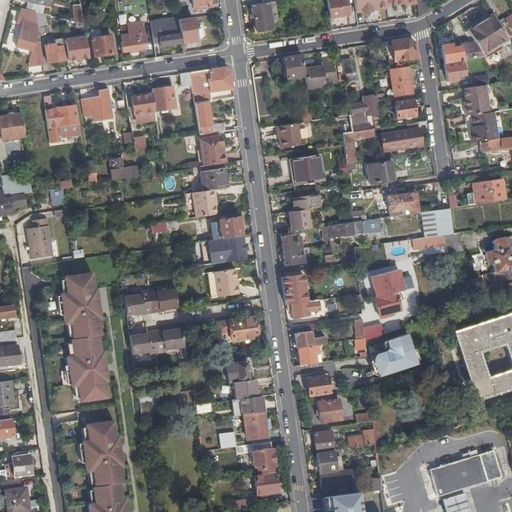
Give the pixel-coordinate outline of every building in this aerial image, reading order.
[(26,0),(24,8),(35,11),(37,11),(38,3),(26,0)] [(326,0),(330,17),(349,14),(346,0),(326,0)] [(418,16),(428,10),(426,0),(415,0),(416,3),(418,16)] [(250,4),(249,4),(251,17),(253,17),(255,31),(271,29),(270,19),(275,18),(274,14),(275,14),(274,1),(271,1),(268,1),(256,3),(253,3),(250,4)] [(76,21),(83,23),(80,4),(74,5),(74,20),(76,21)] [(24,8),(21,7),(19,17),(23,18),(17,46),(36,50),(38,50),(40,51),(39,40),(36,40),(36,34),(36,27),(37,27),(35,11),(24,8)] [(43,13),(37,11),(35,11),(37,27),(45,26),(43,13)] [(509,35),(511,33),(511,14),(505,19),(501,21),(509,35)] [(469,33),(475,43),(481,52),(488,48),(490,51),(496,47),(508,39),(493,15),(480,23),(482,26),(469,33)] [(161,45),(182,42),(179,24),(178,16),(156,19),(160,41),(161,45)] [(150,20),(153,42),(160,41),(156,19),(150,20)] [(129,33),(121,34),(122,40),(121,40),(123,51),(148,47),(147,37),(145,37),(142,20),(127,22),(128,24),(129,33)] [(179,24),(182,42),(197,40),(194,21),(179,24)] [(480,23),(468,31),(469,33),(482,26),(480,23)] [(119,26),(121,34),(129,33),(128,24),(119,26)] [(92,37),(101,36),(100,29),(91,30),(92,37)] [(110,34),(101,36),(92,37),(95,56),(113,53),(110,34)] [(408,38),(390,41),(394,60),(400,59),(402,66),(417,64),(414,43),(408,38)] [(55,47),(63,46),(62,39),(48,41),(48,44),(55,43),(55,47)] [(70,48),(83,46),(83,39),(69,40),(70,48)] [(508,39),(496,47),(498,51),(511,44),(508,39)] [(65,60),(63,46),(55,47),(55,43),(48,44),(45,44),(48,62),(65,60)] [(441,45),(443,63),(461,61),(483,57),(481,52),(475,43),(450,47),(450,44),(441,45)] [(85,56),(83,46),(70,48),(69,48),(71,58),(85,56)] [(481,52),(483,57),(485,59),(497,52),(498,51),(496,47),(490,51),(488,48),(481,52)] [(301,54),(283,58),(287,78),(303,76),(303,80),(305,80),(303,67),(301,54)] [(350,57),(340,59),(342,68),(343,74),(352,73),(350,57)] [(303,67),(305,80),(306,88),(324,85),(324,82),(335,80),(332,59),(321,61),(322,64),(314,65),(303,67)] [(461,61),(443,63),(446,81),(455,80),(455,75),(462,74),(461,61)] [(189,72),(191,85),(194,103),(208,101),(211,100),(210,92),(232,89),(230,71),(223,66),(189,72)] [(189,72),(179,73),(182,86),(191,85),(189,72)] [(394,96),(412,93),(409,73),(401,74),(400,72),(396,72),(396,75),(391,76),(394,96)] [(494,84),(492,74),(480,76),(481,86),(485,85),(494,84)] [(258,117),(269,115),(264,77),(253,79),(255,92),(257,106),(258,117)] [(464,106),(466,116),(489,112),(485,85),(481,86),(464,89),(465,98),(466,105),(464,106)] [(171,86),(151,89),(152,92),(155,110),(175,107),(171,86)] [(107,89),(98,90),(98,96),(81,99),(84,116),(92,115),(92,121),(112,118),(107,89)] [(155,110),(152,92),(132,96),(134,112),(137,112),(155,110)] [(377,99),(376,94),(367,96),(367,101),(370,113),(373,113),(379,112),(378,107),(377,99)] [(50,95),(43,96),(45,109),(51,108),(50,95)] [(377,99),(378,107),(391,105),(390,97),(377,99)] [(413,99),(394,102),(396,118),(415,116),(413,99)] [(208,101),(194,103),(199,134),(212,132),(210,125),(206,125),(206,118),(210,118),(208,101)] [(347,104),(348,114),(350,124),(351,132),(367,129),(365,114),(370,113),(367,101),(364,102),(347,104)] [(79,133),(78,122),(76,123),(74,105),(55,108),(59,136),(79,133)] [(311,120),(308,105),(299,107),(301,122),(311,120)] [(156,120),(155,110),(137,112),(138,122),(156,120)] [(373,113),(375,128),(382,127),(379,112),(373,113)] [(465,127),(467,143),(479,141),(493,139),(489,112),(466,116),(468,127),(465,127)] [(24,135),(21,113),(0,115),(0,127),(2,138),(24,135)] [(417,128),(416,121),(407,123),(408,130),(417,128)] [(212,132),(225,130),(223,122),(210,123),(210,125),(212,132)] [(297,122),(277,126),(280,147),(300,143),(297,122)] [(343,126),(343,133),(351,132),(350,124),(343,126)] [(352,162),(354,162),(352,138),(374,135),(373,128),(367,129),(351,132),(343,133),(343,143),(345,161),(345,163),(352,162)] [(418,128),(417,128),(408,130),(380,134),(381,139),(376,139),(377,148),(382,147),(383,149),(420,143),(418,128)] [(132,136),(131,133),(124,134),(125,143),(132,142),(132,136)] [(132,136),(132,142),(134,154),(146,152),(143,134),(132,136)] [(203,166),(223,163),(219,135),(199,138),(201,150),(203,166)] [(511,136),(493,139),(479,141),(480,153),(492,151),(492,149),(501,148),(501,150),(511,148),(511,136)] [(324,153),(294,158),(299,184),(328,180),(324,153)] [(108,156),(111,180),(138,176),(136,165),(121,167),(119,154),(108,156)] [(389,162),(366,165),(369,183),(392,179),(389,162)] [(84,163),(87,184),(94,183),(92,163),(84,163)] [(216,189),(228,187),(225,168),(200,172),(203,191),(216,189)] [(11,175),(1,176),(3,191),(4,197),(23,193),(32,192),(30,177),(12,180),(11,175)] [(475,203),(504,199),(501,180),(473,184),(474,193),(475,203)] [(62,188),(56,189),(49,190),(51,203),(64,201),(62,188)] [(218,203),(216,189),(203,191),(193,193),(197,216),(217,214),(216,204),(218,203)] [(25,204),(23,193),(4,197),(3,191),(0,191),(0,213),(13,211),(12,206),(25,204)] [(388,208),(389,216),(417,212),(414,192),(386,196),(388,208)] [(294,210),(307,208),(319,207),(317,194),(292,197),(294,210)] [(454,194),(447,195),(449,208),(456,206),(454,194)] [(291,231),(309,228),(307,208),(294,210),(288,211),(291,231)] [(381,208),(382,217),(389,216),(388,208),(381,208)] [(448,208),(437,209),(421,212),(425,236),(433,235),(442,234),(452,232),(448,208)] [(221,238),(241,235),(239,217),(217,220),(219,230),(210,231),(212,239),(215,239),(221,238)] [(47,218),(32,220),(33,227),(27,228),(30,258),(52,254),(47,218)] [(378,218),(370,219),(372,232),(380,231),(378,218)] [(370,219),(351,222),(327,226),(329,238),(337,237),(337,235),(353,233),(353,234),(372,232),(370,219)] [(176,226),(175,220),(150,224),(151,232),(166,229),(166,227),(176,226)] [(329,238),(327,226),(322,226),(323,233),(320,233),(321,239),(329,238)] [(456,232),(452,232),(442,234),(443,240),(449,256),(463,251),(458,237),(456,232)] [(245,258),(241,235),(221,238),(223,251),(224,261),(245,258)] [(281,236),(283,250),(298,248),(297,241),(290,242),(289,235),(281,236)] [(433,235),(425,236),(411,239),(412,244),(434,241),(433,235)] [(507,246),(504,237),(493,241),(495,249),(507,246)] [(223,251),(221,238),(215,239),(217,252),(223,251)] [(487,298),(511,290),(511,262),(507,246),(495,249),(489,251),(491,257),(487,259),(489,264),(492,263),(495,272),(483,274),(486,286),(483,287),(487,298)] [(298,248),(283,250),(286,265),(304,262),(303,255),(302,247),(298,248)] [(234,268),(214,271),(216,293),(217,295),(237,293),(234,268)] [(370,275),(373,289),(375,296),(373,297),(378,314),(399,309),(397,300),(405,298),(397,269),(370,275)] [(216,293),(214,271),(206,272),(209,293),(216,293)] [(92,274),(65,277),(67,293),(61,294),(65,324),(71,323),(74,339),(71,340),(73,356),(67,356),(71,386),(77,385),(79,401),(106,398),(104,382),(106,381),(102,352),(100,352),(98,336),(100,336),(98,320),(101,319),(97,289),(94,290),(92,274)] [(281,277),(285,304),(287,303),(289,303),(306,301),(303,274),(281,277)] [(405,288),(412,287),(411,276),(404,277),(405,288)] [(176,308),(176,304),(174,289),(156,291),(156,289),(147,290),(151,312),(159,311),(159,308),(164,307),(164,309),(176,308)] [(147,290),(123,293),(126,315),(137,313),(137,312),(143,311),(143,313),(151,312),(147,290)] [(289,303),(291,310),(292,318),(308,316),(308,312),(319,310),(318,304),(326,303),(325,299),(322,299),(306,301),(289,303)] [(12,304),(0,305),(0,316),(13,315),(12,304)] [(511,310),(454,329),(477,400),(511,389),(511,310)] [(253,316),(215,322),(216,332),(230,330),(231,340),(257,336),(253,316)] [(362,318),(355,319),(357,338),(364,337),(363,330),(362,318)] [(373,327),(363,330),(364,337),(364,339),(374,335),(373,327)] [(154,331),(157,353),(165,353),(164,350),(183,347),(180,328),(167,330),(167,332),(162,333),(161,330),(154,331)] [(0,331),(0,339),(16,337),(14,329),(0,331)] [(140,334),(129,336),(131,354),(148,352),(149,355),(157,353),(154,331),(145,332),(146,335),(141,336),(140,334)] [(296,348),(297,347),(313,345),(312,337),(311,331),(294,333),(296,348)] [(406,333),(384,339),(387,347),(385,349),(375,353),(372,358),(378,375),(416,363),(406,333)] [(324,336),(312,337),(313,345),(317,344),(325,343),(324,336)] [(16,337),(0,339),(0,353),(2,365),(20,363),(16,337)] [(357,338),(355,338),(356,349),(365,348),(364,339),(364,337),(357,338)] [(297,347),(300,365),(315,362),(314,354),(317,354),(317,344),(313,345),(297,347)] [(240,398),(257,395),(254,378),(250,379),(247,360),(227,363),(230,381),(232,381),(234,399),(240,398)] [(306,378),(308,396),(329,393),(326,375),(306,378)] [(10,380),(0,380),(0,405),(8,404),(13,404),(10,380)] [(264,411),(262,395),(257,395),(240,398),(242,414),(244,414),(263,411),(264,411)] [(242,414),(240,398),(234,399),(233,399),(235,415),(242,414)] [(337,398),(316,401),(319,421),(340,418),(337,398)] [(197,413),(210,411),(209,402),(196,404),(197,413)] [(8,404),(0,405),(0,413),(9,412),(8,404)] [(267,436),(263,411),(244,414),(248,438),(267,436)] [(354,414),(355,423),(371,421),(370,412),(354,414)] [(12,435),(13,435),(10,417),(8,418),(0,418),(0,440),(6,440),(5,436),(12,435)] [(377,452),(383,450),(381,436),(379,419),(373,420),(374,429),(362,431),(363,435),(375,433),(376,444),(377,452)] [(125,511),(123,499),(121,499),(118,483),(121,483),(119,467),(121,466),(117,437),(114,437),(112,421),(85,425),(87,441),(81,442),(85,471),(92,470),(94,486),(91,487),(94,503),(87,504),(88,511),(125,511)] [(218,432),(220,448),(235,446),(236,446),(234,430),(218,432)] [(313,433),(316,453),(333,450),(330,431),(313,433)] [(347,448),(376,444),(375,433),(363,435),(349,437),(350,444),(347,445),(347,448)] [(275,464),(271,441),(257,443),(258,450),(253,451),(254,465),(256,465),(257,467),(259,467),(272,465),(275,464)] [(476,449),(462,453),(463,458),(428,468),(437,495),(487,480),(479,454),(477,454),(476,449)] [(316,453),(319,473),(336,470),(335,464),(340,463),(340,456),(334,456),(333,450),(316,453)] [(479,454),(487,480),(501,476),(493,450),(479,454)] [(29,455),(12,457),(14,474),(31,472),(29,455)] [(336,470),(319,473),(322,492),(339,490),(336,470)] [(275,473),(254,476),(257,497),(264,497),(264,494),(277,492),(275,473)] [(372,478),(374,488),(381,487),(380,476),(372,478)] [(19,481),(3,483),(8,511),(16,511),(29,510),(26,487),(20,488),(19,481)] [(384,511),(417,501),(412,486),(382,495),(384,511)] [(470,511),(465,491),(440,499),(444,511),(470,511)] [(237,509),(253,506),(252,499),(236,501),(237,509)]
